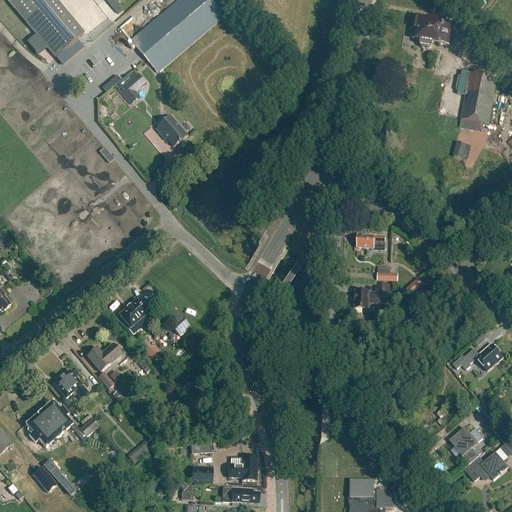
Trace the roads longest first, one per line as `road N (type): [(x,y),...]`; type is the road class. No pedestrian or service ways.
road 1 (residential): [(342,199),(333,377),(442,511)]
road 2 (unclassified): [(0,361),(149,237),(181,235),(243,289)]
road 3 (tertiary): [(281,511),(279,461),(244,369),(243,289)]
road 4 (tertiary): [(310,187),(342,113),(366,0)]
road 5 (unclassified): [(460,272),(389,213),(342,199)]
road 6 (tertiary): [(243,289),(310,187)]
